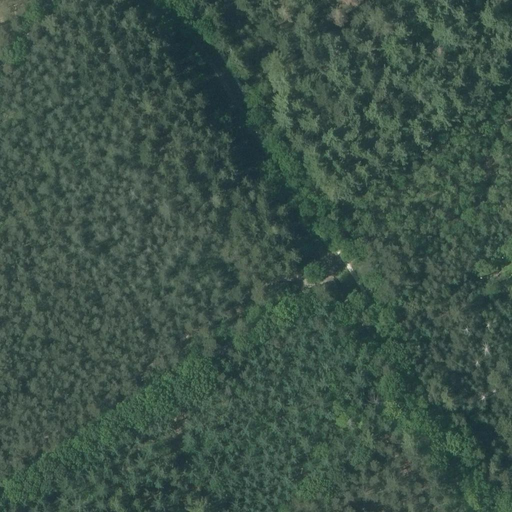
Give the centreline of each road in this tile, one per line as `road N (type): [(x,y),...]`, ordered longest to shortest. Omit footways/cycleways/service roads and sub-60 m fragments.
road 1 (track): [(0,488),(338,276)]
road 2 (unknown): [(0,443),(30,417),(137,371),(209,311),(277,279),(339,280)]
road 3 (unknown): [(482,511),(338,276)]
road 4 (unknown): [(338,276),(237,120)]
road 5 (track): [(270,511),(421,410)]
road 6 (unknown): [(237,120),(168,0)]
